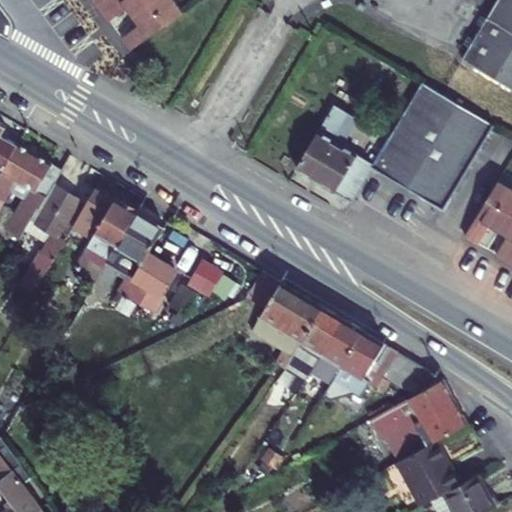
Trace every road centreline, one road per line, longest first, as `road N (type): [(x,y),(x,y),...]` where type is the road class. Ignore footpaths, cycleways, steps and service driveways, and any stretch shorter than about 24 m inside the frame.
road 1 (secondary): [(22,85),(511,398)]
road 2 (secondary): [(511,347),(34,65)]
